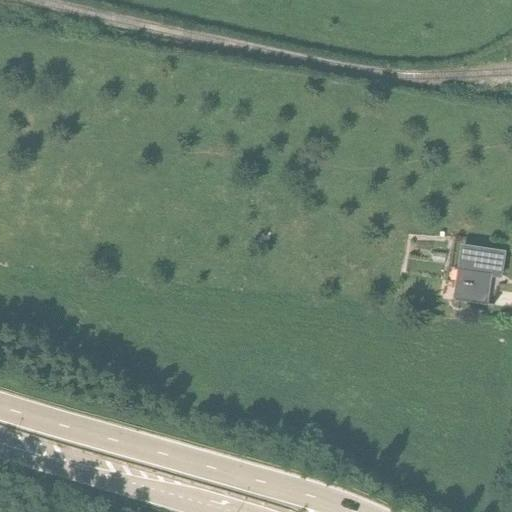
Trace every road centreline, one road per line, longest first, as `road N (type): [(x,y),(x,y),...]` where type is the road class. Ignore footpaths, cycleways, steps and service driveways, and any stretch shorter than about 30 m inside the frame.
road 1 (secondary): [(353,511),(0,407)]
road 2 (secondary): [(0,452),(205,511)]
